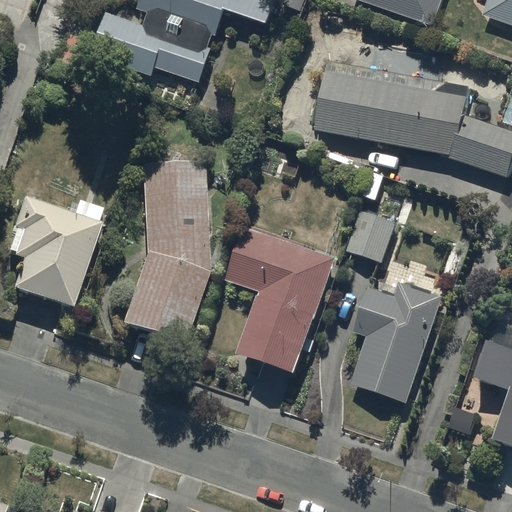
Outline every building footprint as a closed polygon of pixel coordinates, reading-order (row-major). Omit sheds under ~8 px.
[(141,25),(104,14),(90,56),(150,75),(153,68),(198,83),(221,10),(264,23),(270,0),(138,0),(135,10),(145,13),(141,25)] [(368,0),(435,23),(442,0),(368,0)] [(511,0),(489,0),(483,18),(511,27),(511,0)] [(93,43),(66,34),(56,63),(83,72),(93,43)] [(511,176),(511,127),(469,111),(472,94),(331,67),(321,128),(453,155),(511,178),(511,176)] [(147,252),(122,324),(184,346),(211,269),(204,161),(143,165),(147,252)] [(74,210),(25,194),(22,202),(13,227),(23,231),(15,254),(24,257),(14,286),(74,307),(103,223),(100,222),(104,212),(105,208),(91,203),(78,199),(74,210)] [(362,210),(347,251),(384,265),(399,224),(362,210)] [(240,224),(220,278),(258,292),(235,355),(291,375),(333,258),(240,224)] [(395,296),(369,287),(353,331),(366,336),(350,383),(408,403),(445,296),(400,281),(395,296)] [(511,329),(492,323),(472,377),(510,390),(494,437),(511,443),(511,329)] [(0,511),(5,511),(9,503),(0,500),(0,511)]
